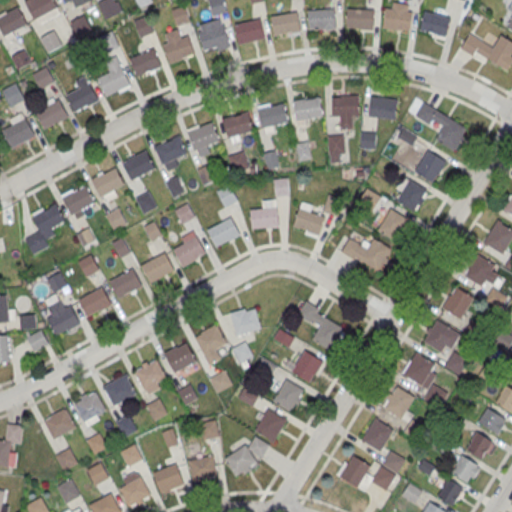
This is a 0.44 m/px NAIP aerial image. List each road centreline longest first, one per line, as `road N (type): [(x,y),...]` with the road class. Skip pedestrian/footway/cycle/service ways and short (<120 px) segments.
road 1 (residential): [(511,116),(405,69),(271,71),(166,102),(0,190)]
road 2 (residential): [(511,121),(277,511)]
road 3 (residential): [(390,321),(303,266),(259,263),(0,400)]
